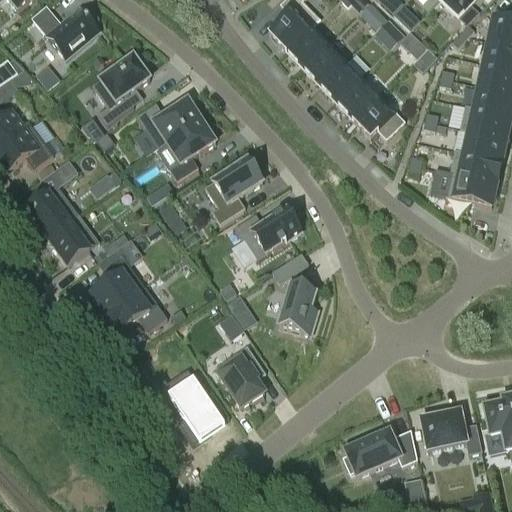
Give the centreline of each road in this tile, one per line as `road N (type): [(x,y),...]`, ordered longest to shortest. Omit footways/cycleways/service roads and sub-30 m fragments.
road 1 (residential): [(110,0),(238,106),(295,168),(355,288),(398,348)]
road 2 (residential): [(489,278),(324,147),(239,53),(204,0)]
road 3 (residential): [(167,511),(0,246)]
road 4 (residential): [(398,348),(188,511)]
